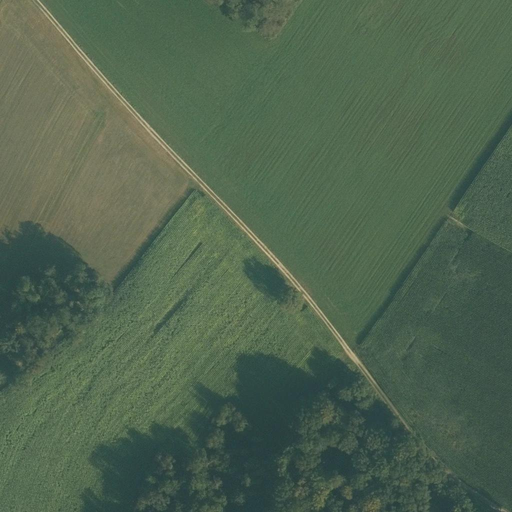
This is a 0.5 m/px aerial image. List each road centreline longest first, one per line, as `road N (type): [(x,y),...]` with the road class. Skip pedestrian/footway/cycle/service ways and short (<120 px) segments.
road 1 (track): [(34,0),(348,349)]
road 2 (track): [(348,349),(427,458),(497,511)]
road 3 (track): [(348,349),(297,417),(272,511)]
